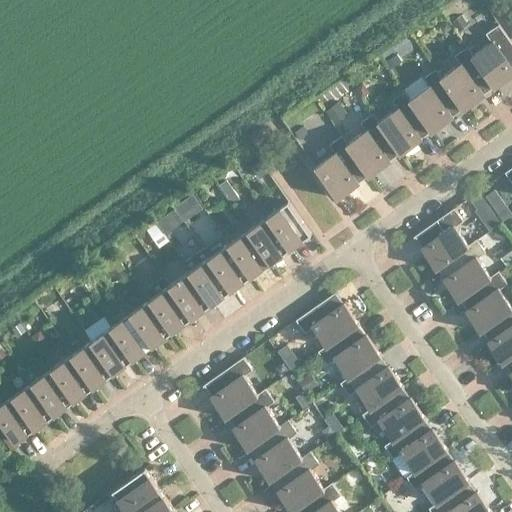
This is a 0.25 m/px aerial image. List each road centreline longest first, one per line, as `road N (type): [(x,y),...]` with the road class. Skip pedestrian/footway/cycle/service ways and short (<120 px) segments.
road 1 (residential): [(511,473),(353,248)]
road 2 (residential): [(142,397),(353,248)]
road 3 (residential): [(353,248),(511,136)]
road 4 (residential): [(223,511),(142,397)]
road 5 (residential): [(38,470),(142,397)]
